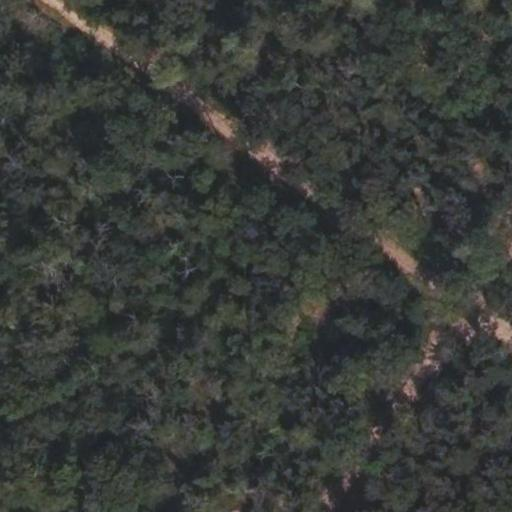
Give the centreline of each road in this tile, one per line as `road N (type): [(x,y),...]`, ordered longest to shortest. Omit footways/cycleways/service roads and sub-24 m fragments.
road 1 (track): [(48,0),(511,335)]
road 2 (unknown): [(511,267),(337,511)]
